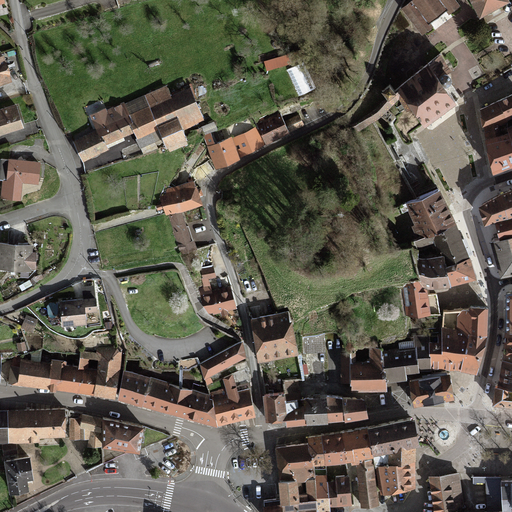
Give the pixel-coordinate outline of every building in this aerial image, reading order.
[(457,4),(454,0),(413,0),(403,7),(422,31),(431,24),(429,22),(447,9),(448,11),(457,4)] [(471,0),(479,15),(507,0),(471,0)] [(0,50),(0,82),(10,79),(7,69),(9,68),(8,65),(6,65),(3,55),(1,56),(0,50)] [(450,70),(439,53),(420,69),(399,86),(412,106),(424,124),(455,101),(449,92),(444,85),(449,81),(450,79),(450,77),(449,75),(448,73),(447,72),(450,70)] [(389,84),(382,90),(387,97),(394,90),(389,84)] [(409,108),(412,106),(399,86),(394,90),(387,97),(378,105),(372,111),(352,125),(354,129),(381,108),(390,100),(398,92),(409,108)] [(98,130),(103,139),(118,133),(130,127),(134,137),(133,140),(137,148),(162,136),(166,146),(167,145),(185,137),(182,128),(193,123),(191,118),(201,113),(190,87),(169,96),(128,114),(98,128),(98,130)] [(165,87),(124,105),(128,114),(169,96),(165,87)] [(498,96),(499,100),(505,119),(511,115),(511,89),(508,91),(504,93),(498,96)] [(505,119),(499,100),(480,109),(486,138),(493,171),(511,163),(511,138),(508,127),(505,119)] [(98,128),(128,114),(124,105),(123,103),(105,111),(104,109),(91,114),(98,128)] [(15,104),(0,109),(0,131),(22,124),(15,104)] [(284,121),(276,105),(252,114),(265,142),(303,123),(299,114),(284,121)] [(201,113),(191,118),(193,123),(203,118),(201,113)] [(265,142),(252,114),(243,117),(249,129),(231,138),(230,136),(215,143),(211,131),(205,134),(216,165),(245,153),(244,150),(247,149),(248,151),(265,142)] [(214,121),(202,126),(204,132),(216,127),(214,121)] [(103,139),(98,130),(74,141),(82,160),(107,148),(103,139)] [(118,133),(103,139),(107,148),(122,141),(118,133)] [(185,137),(167,145),(170,150),(188,142),(185,137)] [(39,163),(25,161),(25,165),(18,164),(19,161),(3,159),(1,179),(3,179),(8,180),(7,197),(19,198),(21,180),(37,182),(39,163)] [(209,159),(192,169),(187,183),(192,181),(201,177),(215,169),(209,159)] [(187,183),(165,190),(165,194),(193,184),(192,181),(187,183)] [(193,184),(165,194),(159,196),(162,203),(157,204),(158,208),(163,206),(165,213),(169,212),(180,208),(200,201),(198,194),(202,193),(200,187),(196,189),(195,184),(193,184)] [(511,187),(477,202),(484,224),(496,220),(511,217),(511,187)] [(454,221),(438,188),(414,198),(405,202),(400,204),(402,209),(408,207),(416,223),(415,224),(414,225),(414,227),(414,229),(415,230),(416,230),(419,230),(421,235),(454,221)] [(180,208),(169,212),(182,252),(195,248),(188,225),(185,226),(180,208)] [(511,217),(496,220),(500,237),(511,233),(511,217)] [(469,256),(454,221),(421,235),(412,239),(417,256),(443,251),(444,261),(446,261),(446,264),(469,256)] [(501,274),(511,272),(511,233),(500,237),(491,239),(501,274)] [(30,245),(0,242),(0,265),(28,268),(29,266),(34,266),(36,251),(30,251),(30,245)] [(469,256),(446,264),(450,283),(475,276),(469,256)] [(450,283),(446,264),(425,264),(424,261),(419,262),(424,278),(419,280),(421,286),(426,285),(450,283)] [(215,275),(213,266),(201,269),(203,278),(215,275)] [(421,286),(419,280),(408,283),(402,284),(407,316),(428,314),(439,313),(436,293),(427,294),(426,288),(426,285),(421,286)] [(197,288),(200,294),(208,292),(207,291),(211,290),(210,285),(197,288)] [(236,306),(230,286),(211,290),(207,291),(208,292),(200,294),(207,312),(213,310),(213,312),(221,310),(222,314),(227,312),(226,309),(236,306)] [(96,306),(95,296),(60,300),(62,321),(74,319),(75,322),(86,321),(84,310),(84,307),(96,306)] [(468,332),(486,334),(487,306),(470,306),(470,307),(458,308),(457,327),(441,325),(441,335),(437,335),(438,341),(430,341),(430,344),(465,347),(468,332)] [(287,311),(251,318),(258,358),(297,351),(292,327),(290,327),(287,311)] [(26,314),(21,326),(32,331),(37,319),(26,314)] [(511,328),(506,329),(505,329),(503,357),(511,357),(511,328)] [(114,329),(93,332),(95,346),(117,343),(114,329)] [(325,349),(324,331),(298,338),(300,350),(325,349)] [(476,370),(486,334),(468,332),(465,347),(430,344),(431,366),(460,367),(476,370)] [(430,341),(429,334),(413,335),(413,338),(414,345),(399,347),(382,349),(386,381),(393,380),(392,376),(404,375),(403,368),(419,367),(431,366),(430,344),(430,341)] [(414,345),(413,338),(398,340),(399,347),(414,345)] [(241,339),(199,362),(204,376),(204,375),(244,354),(241,339)] [(382,349),(381,343),(369,344),(369,360),(355,360),(349,360),(350,382),(352,382),(352,388),(365,388),(386,387),(386,381),(382,349)] [(94,391),(115,394),(119,368),(120,358),(121,348),(117,345),(98,347),(98,351),(99,351),(98,357),(97,367),(94,391)] [(346,353),(341,353),(342,382),(350,382),(349,360),(349,353),(346,353)] [(89,356),(79,355),(79,367),(78,389),(94,391),(97,367),(88,366),(89,356)] [(300,358),(302,373),(308,373),(306,357),(300,358)] [(511,357),(503,357),(501,368),(498,384),(511,385),(511,357)] [(51,363),(21,358),(20,366),(18,382),(78,389),(79,367),(66,365),(66,360),(52,358),(51,363)] [(245,359),(235,364),(236,371),(247,366),(245,359)] [(20,366),(11,365),(9,381),(18,382),(20,366)] [(210,393),(123,369),(117,395),(141,402),(217,423),(212,397),(209,396),(210,393)] [(409,380),(414,403),(454,396),(449,372),(409,380)] [(298,397),(296,378),(284,379),(285,391),(287,399),(298,397)] [(212,397),(217,423),(255,413),(253,402),(251,387),(249,380),(210,393),(209,396),(212,397)] [(511,404),(511,385),(498,384),(495,384),(493,402),(511,404)] [(285,391),(264,393),(266,419),(286,417),(286,422),(311,419),(310,419),(308,406),(299,407),(298,397),(287,399),(285,391)] [(313,397),(298,397),(299,407),(308,406),(310,419),(327,418),(326,397),(320,397),(320,394),(313,394),(313,397)] [(344,416),(342,396),(332,395),(331,397),(326,397),(327,418),(344,416)] [(354,397),(342,396),(344,416),(364,412),(362,399),(357,400),(354,397)] [(65,407),(7,409),(8,434),(35,433),(37,433),(37,437),(40,437),(40,433),(65,432),(65,407)] [(81,417),(69,417),(69,437),(88,437),(88,445),(102,445),(100,418),(82,414),(81,417)] [(102,416),(102,442),(122,445),(128,446),(139,448),(170,435),(169,434),(141,424),(102,416)] [(410,417),(368,427),(373,450),(415,442),(410,417)] [(368,427),(354,429),(357,457),(357,461),(362,505),(377,503),(376,492),(371,450),(373,450),(368,427)] [(357,457),(354,429),(342,430),(346,459),(352,458),(352,461),(357,461),(357,457)] [(346,459),(342,430),(330,432),(333,460),(346,459)] [(333,460),(330,432),(322,433),(325,460),(333,460)] [(325,460),(322,433),(309,435),(308,436),(308,437),(309,442),(310,461),(325,460)] [(15,442),(2,445),(3,453),(17,451),(15,442)] [(310,461),(309,442),(276,446),(279,479),(292,478),(298,477),(304,477),(312,476),(310,461)] [(415,458),(415,442),(373,450),(375,463),(415,458)] [(28,455),(6,458),(11,488),(26,485),(25,477),(25,474),(31,473),(28,455)] [(415,458),(375,463),(381,492),(415,485),(415,458)] [(326,475),(325,460),(310,461),(312,476),(326,475)] [(462,503),(458,473),(430,476),(435,511),(502,511),(501,480),(500,476),(473,475),(473,481),(485,481),(487,511),(475,511),(454,511),(453,505),(462,503)] [(327,482),(326,475),(312,476),(313,490),(313,497),(316,511),(317,511),(329,511),(329,502),(327,486),(327,482)] [(348,475),(335,476),(335,481),(336,485),(338,502),(338,503),(350,502),(350,497),(348,475)] [(312,476),(304,477),(305,491),(305,498),(313,497),(313,490),(312,476)] [(292,478),(279,479),(281,497),(281,500),(305,498),(305,491),(299,492),(293,492),(292,478)] [(511,511),(511,479),(511,480),(501,480),(502,511),(511,511)] [(336,485),(327,486),(329,502),(338,502),(336,485)] [(301,506),(302,511),(315,511),(316,511),(313,497),(305,498),(281,500),(281,497),(263,500),(264,511),(282,511),(282,508),(301,506)]
